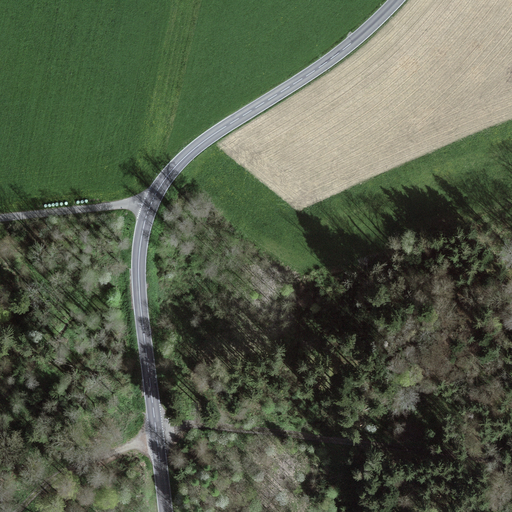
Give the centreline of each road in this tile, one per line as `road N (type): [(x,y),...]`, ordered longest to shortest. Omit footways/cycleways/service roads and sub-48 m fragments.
road 1 (tertiary): [(398,0),(325,63),(198,144),(151,201),(140,237),(139,294),(165,511)]
road 2 (track): [(511,459),(155,424)]
road 3 (track): [(157,439),(76,464),(16,511)]
road 4 (track): [(0,218),(151,201)]
